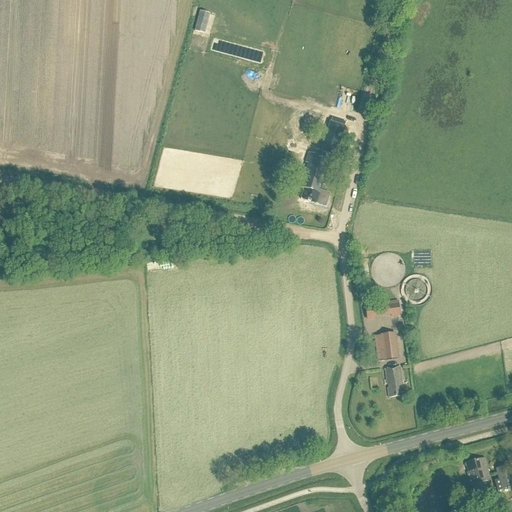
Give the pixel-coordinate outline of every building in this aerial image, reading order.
[(200,12),(195,32),(209,35),(214,16),(200,12)] [(334,156),(335,156),(344,129),(330,125),(322,152),(321,158),(332,162),(334,156)] [(326,186),(334,162),(332,162),(321,158),(309,154),(299,188),(305,190),(301,201),(325,208),(329,196),(320,193),(323,185),(326,186)] [(292,171),(295,163),(285,160),(283,168),(292,171)] [(398,301),(389,302),(391,316),(391,318),(400,317),(398,301)] [(366,321),(375,320),(374,318),(373,304),(364,305),(366,321)] [(377,362),(384,361),(397,359),(394,334),(381,336),(374,337),(377,362)] [(388,389),(387,389),(388,399),(400,397),(399,390),(402,389),(400,368),(385,370),(386,379),(387,379),(387,381),(386,381),(386,385),(388,385),(388,389)] [(491,481),(486,460),(466,465),(467,468),(468,468),(470,474),(469,474),(472,486),(491,481)] [(497,492),(502,491),(511,487),(511,480),(507,465),(495,468),(499,480),(494,482),(497,492)]
